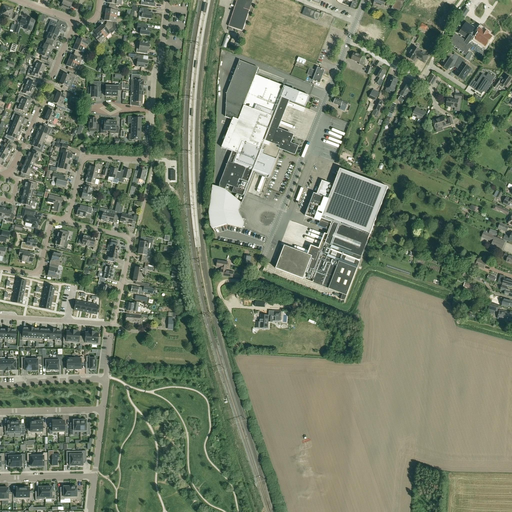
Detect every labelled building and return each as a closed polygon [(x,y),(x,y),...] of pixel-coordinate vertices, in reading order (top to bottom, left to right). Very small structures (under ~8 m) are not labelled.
[(68,0),(63,0),(61,7),(70,10),(72,7),(71,7),(73,2),(68,0)] [(243,31),(253,0),(237,0),(229,27),(243,31)] [(383,0),(375,0),(374,5),(383,8),(386,1),(386,0),(383,0),(384,0),(383,0)] [(395,0),(391,9),(399,12),(404,0),(395,0)] [(12,12),(13,9),(4,6),(0,15),(16,21),(18,15),(12,12)] [(106,9),(105,15),(117,17),(118,11),(117,11),(117,8),(116,8),(109,7),(108,10),(106,9)] [(152,13),(146,12),(146,9),(140,8),(139,15),(142,15),(141,18),(151,19),(152,13)] [(305,8),(303,15),(318,21),(321,14),(305,8)] [(116,22),(117,17),(105,15),(105,21),(107,21),(106,24),(116,30),(117,23),(116,22)] [(20,25),(21,25),(24,26),(23,28),(31,31),(34,21),(27,18),(26,20),(22,18),(21,21),(20,25)] [(46,32),(49,33),(57,36),(60,31),(61,32),(62,29),(57,26),(58,23),(50,20),(48,26),(46,32)] [(463,28),(460,26),(459,28),(462,30),(459,34),(467,40),(466,42),(456,35),(450,44),(466,55),(472,47),(469,45),(471,42),(482,50),(485,46),(489,41),(490,42),(491,41),(492,40),(492,39),(491,38),(492,36),(485,31),(484,29),(482,28),(481,28),(478,32),(475,29),(466,23),(463,28)] [(98,29),(106,37),(110,33),(110,34),(111,34),(116,30),(106,24),(104,26),(103,25),(98,29)] [(149,34),(150,29),(144,28),(145,25),(138,24),(137,31),(140,31),(140,34),(149,36),(149,34)] [(106,37),(98,29),(94,32),(95,34),(93,36),(100,44),(102,41),(106,37)] [(49,43),(55,45),(56,42),(55,42),(57,36),(49,33),(46,40),(50,42),(49,43)] [(76,44),(86,49),(88,44),(89,44),(91,42),(88,38),(87,39),(81,37),(80,40),(78,39),(76,44)] [(148,51),(149,43),(140,41),(140,42),(138,43),(136,53),(147,54),(148,51)] [(39,49),(42,50),(51,53),(53,48),(54,48),(55,45),(49,43),(49,44),(45,42),(44,45),(41,44),(39,49)] [(12,44),(9,52),(15,54),(18,46),(12,44)] [(83,57),(86,49),(76,44),(73,50),(75,50),(74,53),(83,57)] [(428,57),(420,52),(421,51),(414,47),(412,50),(411,50),(408,53),(409,54),(407,57),(414,61),(417,57),(418,58),(418,59),(424,63),(428,57)] [(42,50),(40,55),(42,56),(41,59),(48,62),(50,59),(48,58),(51,53),(42,50)] [(83,57),(74,53),(73,56),(71,55),(69,61),(79,65),(83,57)] [(354,53),(351,60),(360,63),(359,65),(363,66),(365,62),(361,60),(363,56),(354,53)] [(128,57),(135,58),(134,62),(136,65),(136,67),(147,69),(148,62),(143,61),(142,59),(142,56),(129,54),(128,57)] [(456,65),(459,57),(455,54),(452,59),(447,56),(445,58),(444,57),(442,61),(443,62),(442,65),(448,69),(452,63),(456,65)] [(466,61),(459,57),(456,65),(460,67),(456,75),(465,81),(472,68),(465,64),(466,61)] [(35,68),(43,71),(46,66),(41,64),(42,61),(35,59),(33,64),(36,65),(35,68)] [(77,70),(79,65),(69,61),(66,66),(68,67),(67,70),(75,73),(77,70)] [(223,160),(228,163),(220,184),(220,188),(213,185),(209,213),(211,226),(212,229),(227,224),(243,228),(245,220),(242,219),(239,210),(241,205),(254,173),(269,179),(280,149),(285,151),(285,150),(295,154),(298,147),(290,144),(292,139),(293,140),(294,137),(277,130),(288,101),(296,104),(296,103),(305,107),(310,96),(256,75),(259,69),(240,61),(227,94),(226,115),(238,120),(234,132),(229,130),(221,148),(227,150),(223,160)] [(41,77),(43,71),(35,68),(30,66),(29,69),(27,74),(39,79),(40,77),(41,77)] [(309,72),(313,74),(316,74),(315,75),(322,77),(325,71),(318,68),(317,72),(314,71),(315,70),(310,69),(309,72)] [(386,73),(380,69),(376,76),(379,78),(376,82),(378,84),(378,85),(381,86),(383,83),(380,81),(381,79),(383,80),(386,76),(384,75),(386,73)] [(63,73),(61,79),(73,84),(76,76),(69,73),(68,76),(63,73)] [(489,87),(492,83),(490,82),(493,77),(494,78),(495,77),(488,73),(486,76),(483,75),(478,83),(477,82),(473,89),(477,91),(478,91),(482,93),(482,94),(482,95),(484,91),(487,86),(489,87)] [(320,84),(322,77),(315,75),(313,81),(320,84)] [(432,75),(428,82),(432,85),(436,78),(432,75)] [(502,81),(499,79),(494,87),(497,90),(499,86),(502,88),(504,86),(507,88),(511,84),(510,83),(511,79),(506,75),(502,81)] [(26,85),(34,89),(37,84),(32,81),(33,79),(26,76),(25,79),(28,80),(26,85)] [(390,77),(386,88),(394,91),(398,80),(390,77)] [(73,84),(61,79),(59,84),(65,87),(64,90),(73,93),(74,90),(72,90),(73,87),(68,86),(70,83),(73,84)] [(32,94),(34,89),(26,85),(23,84),(20,92),(26,95),(27,92),(32,94)] [(97,91),(100,91),(100,85),(91,84),(90,97),(97,97),(97,91)] [(111,97),(112,85),(103,85),(103,91),(106,91),(105,97),(111,97)] [(112,85),(111,97),(117,97),(118,91),(121,91),(121,85),(117,85),(117,86),(112,85)] [(410,92),(409,91),(411,88),(406,85),(400,95),(405,98),(407,94),(409,95),(410,92)] [(369,98),(375,101),(379,93),(373,90),(369,98)] [(55,97),(64,101),(65,98),(68,100),(70,94),(63,91),(62,94),(57,92),(55,97)] [(20,104),(28,108),(31,102),(24,99),(25,97),(19,94),(18,97),(16,102),(20,104)] [(455,100),(448,99),(446,107),(457,108),(458,101),(457,100),(457,98),(462,99),(462,95),(455,94),(455,98),(455,100)] [(62,106),(64,101),(55,97),(53,103),(58,105),(57,108),(71,114),(72,111),(67,109),(67,108),(62,106)] [(348,103),(343,101),(336,98),(334,104),(341,106),(341,107),(346,109),(347,107),(347,105),(350,106),(351,104),(348,103)] [(377,117),(383,102),(377,100),(373,110),(374,110),(372,115),(377,117)] [(26,113),(28,108),(20,104),(19,106),(16,105),(14,111),(20,113),(21,111),(26,113)] [(48,109),(46,115),(58,120),(60,114),(61,115),(63,112),(56,109),(55,112),(48,109)] [(415,109),(412,116),(421,120),(420,123),(423,125),(426,118),(423,117),(425,113),(415,109)] [(11,120),(23,125),(25,120),(22,119),(23,116),(15,112),(13,115),(11,120)] [(58,120),(46,115),(44,120),(49,122),(48,125),(54,128),(58,120)] [(433,121),(435,129),(442,127),(442,128),(450,125),(450,126),(454,125),(451,118),(448,119),(449,123),(446,123),(444,117),(433,121)] [(96,125),(96,119),(90,119),(89,122),(88,122),(88,127),(89,127),(89,131),(99,132),(99,125),(96,125)] [(23,125),(11,120),(12,121),(11,123),(13,124),(12,126),(21,130),(23,125)] [(110,131),(110,121),(104,121),(104,127),(101,127),(101,134),(106,134),(106,131),(109,131),(110,131)] [(116,122),(110,121),(110,131),(109,131),(109,133),(119,134),(119,128),(116,127),(116,122)] [(10,131),(19,135),(21,130),(12,126),(11,129),(8,128),(7,130),(10,131)] [(39,126),(37,131),(49,135),(52,128),(50,127),(48,126),(47,129),(39,126)] [(19,135),(10,131),(9,134),(7,133),(5,138),(11,140),(12,138),(17,140),(19,135)] [(37,131),(35,136),(44,139),(45,137),(47,137),(48,136),(49,135),(37,131)] [(44,139),(35,136),(33,140),(44,145),(45,143),(43,142),(44,139)] [(2,148),(11,152),(13,148),(6,144),(7,141),(5,140),(3,139),(1,144),(4,145),(2,148)] [(44,145),(33,140),(31,145),(39,149),(38,151),(41,153),(42,150),(43,148),(44,145)] [(11,152),(2,148),(0,146),(0,149),(1,150),(0,151),(0,152),(8,157),(11,152)] [(61,153),(60,158),(72,161),(73,156),(67,154),(68,151),(65,150),(65,151),(61,150),(61,153)] [(0,158),(6,162),(8,157),(0,152),(0,158)] [(28,152),(26,157),(37,162),(41,154),(35,152),(34,155),(28,152)] [(39,163),(37,162),(26,157),(24,162),(33,166),(34,163),(38,165),(39,163)] [(58,163),(70,166),(72,161),(60,158),(59,158),(59,161),(58,161),(58,163)] [(24,162),(22,167),(31,171),(34,172),(35,170),(34,170),(32,169),(33,166),(24,162)] [(70,166),(58,163),(57,167),(56,172),(62,173),(63,170),(69,171),(70,166)] [(31,171),(22,167),(20,172),(26,174),(24,177),(30,179),(31,180),(32,177),(31,177),(32,175),(30,174),(31,171)] [(118,184),(118,182),(121,170),(120,172),(117,172),(118,170),(111,168),(109,177),(113,178),(112,183),(118,184)] [(118,182),(123,183),(124,179),(129,180),(129,177),(130,177),(131,173),(130,173),(131,171),(125,169),(124,171),(121,170),(118,182)] [(145,171),(139,170),(138,172),(135,171),(132,183),(138,184),(139,179),(143,181),(144,178),(145,178),(146,174),(145,174),(145,171)] [(341,300),(345,301),(388,188),(340,170),(334,186),(322,181),(317,195),(314,194),(305,216),(307,217),(320,222),(318,227),(330,231),(329,236),(325,234),(319,249),(311,246),(308,255),(285,246),(276,269),(343,294),(341,300)] [(322,177),(322,180),(335,182),(336,171),(327,170),(326,177),(322,177)] [(67,183),(67,181),(64,180),(65,177),(54,174),(52,180),(57,181),(56,185),(65,188),(66,185),(68,184),(67,183)] [(94,184),(96,179),(86,177),(85,182),(91,183),(90,186),(97,188),(98,185),(94,184)] [(25,183),(24,188),(33,190),(34,187),(36,188),(37,183),(34,182),(33,185),(25,183)] [(91,197),(92,192),(91,191),(92,188),(84,186),(83,190),(81,198),(86,200),(89,201),(90,197),(91,197)] [(62,202),(63,199),(49,195),(48,202),(54,203),(53,208),(52,207),(52,208),(53,208),(52,211),(56,212),(56,211),(59,212),(61,202),(62,202)] [(31,210),(33,201),(21,198),(20,204),(26,205),(25,208),(31,210)] [(503,204),(508,206),(508,207),(508,206),(511,207),(511,199),(511,200),(506,198),(503,204)] [(510,212),(500,207),(494,205),(492,209),(497,211),(497,210),(508,215),(510,212)] [(91,214),(93,209),(80,206),(79,209),(78,209),(76,215),(79,216),(79,217),(83,218),(83,217),(86,218),(87,213),(91,214)] [(104,222),(106,223),(109,213),(109,210),(100,208),(98,217),(101,218),(101,221),(104,221),(104,222)] [(12,210),(6,209),(4,218),(7,219),(6,221),(12,222),(14,217),(10,216),(12,210)] [(24,209),(22,217),(26,218),(25,225),(37,228),(38,225),(38,226),(40,217),(35,216),(36,212),(33,211),(24,209)] [(118,216),(119,213),(109,210),(109,213),(106,223),(109,223),(113,224),(113,221),(116,222),(117,219),(118,216)] [(128,215),(125,224),(128,225),(128,224),(132,225),(132,223),(135,224),(137,215),(134,215),(134,214),(128,212),(128,215)] [(128,215),(119,213),(118,216),(117,219),(120,220),(120,222),(123,223),(123,224),(125,224),(128,215)] [(500,223),(498,229),(506,232),(509,227),(500,223)] [(9,236),(10,233),(2,231),(2,234),(0,234),(0,241),(5,243),(7,236),(9,236)] [(56,239),(67,241),(68,236),(69,233),(61,231),(60,234),(58,233),(57,237),(56,237),(56,239)] [(494,236),(488,234),(484,232),(482,238),(491,241),(492,242),(490,246),(501,251),(505,241),(493,237),(494,236)] [(503,240),(506,241),(510,243),(510,241),(511,242),(511,233),(510,237),(505,235),(503,240)] [(87,246),(90,237),(87,236),(87,237),(84,236),(83,238),(80,237),(78,244),(87,246)] [(92,237),(90,237),(87,246),(93,248),(93,250),(96,251),(98,242),(95,241),(96,239),(92,238),(92,237)] [(148,249),(151,250),(153,239),(145,238),(144,242),(140,241),(139,248),(148,249)] [(35,248),(37,241),(28,239),(27,243),(22,242),(21,248),(33,251),(33,247),(35,248)] [(56,239),(55,239),(56,239),(55,242),(56,242),(55,245),(57,246),(56,249),(64,251),(66,251),(67,248),(68,242),(67,241),(56,239)] [(110,252),(119,254),(120,252),(119,251),(120,248),(118,247),(118,244),(110,242),(109,246),(111,246),(110,252)] [(146,263),(145,267),(148,267),(149,259),(150,256),(147,256),(148,249),(139,248),(138,254),(143,255),(141,262),(146,263)] [(428,248),(425,254),(435,257),(437,251),(428,248)] [(32,264),(33,256),(27,255),(27,252),(20,250),(19,256),(23,257),(22,261),(32,264)] [(119,257),(119,254),(110,252),(108,258),(105,257),(105,260),(108,261),(114,263),(115,259),(117,260),(118,256),(119,257)] [(59,266),(59,267),(61,267),(62,264),(59,263),(61,254),(53,253),(50,264),(59,266)] [(475,266),(484,269),(487,262),(478,259),(475,266)] [(220,276),(233,278),(234,272),(226,271),(228,262),(218,261),(217,267),(221,268),(220,276)] [(105,267),(104,273),(114,275),(115,269),(109,268),(110,265),(103,263),(102,266),(105,267)] [(58,270),(59,267),(59,266),(50,264),(47,276),(58,279),(58,276),(56,276),(57,270),(58,270)] [(134,274),(142,276),(145,276),(146,270),(153,271),(154,268),(148,267),(145,267),(144,269),(135,268),(134,274)] [(99,281),(105,283),(106,280),(112,281),(114,275),(104,273),(99,272),(98,277),(100,278),(99,281)] [(466,275),(479,281),(481,278),(467,272),(466,275)] [(133,281),(135,282),(141,283),(142,276),(134,274),(133,281)] [(511,280),(509,280),(509,279),(504,278),(503,280),(504,280),(503,285),(507,286),(511,287),(511,280)] [(104,286),(105,283),(99,281),(98,285),(101,285),(99,291),(109,293),(111,287),(104,286)] [(505,292),(504,295),(511,297),(511,291),(506,289),(507,287),(502,285),(500,291),(505,292)] [(132,286),(131,292),(143,294),(143,293),(154,295),(154,289),(144,288),(144,289),(140,288),(132,286)] [(511,301),(501,298),(501,301),(503,302),(502,306),(506,307),(507,306),(511,307),(511,301)] [(74,303),(71,312),(76,314),(79,305),(74,303)] [(138,307),(138,304),(134,303),(134,304),(129,303),(127,311),(130,311),(130,314),(136,315),(140,315),(141,313),(140,312),(141,308),(138,307)] [(490,307),(489,310),(490,310),(490,312),(494,313),(494,311),(497,312),(499,306),(488,303),(487,306),(490,307)] [(79,305),(76,314),(82,316),(85,306),(79,305)] [(85,306),(82,316),(87,317),(90,308),(85,306)] [(90,308),(87,317),(93,319),(96,309),(90,308)] [(511,313),(504,312),(500,311),(498,319),(502,320),(511,322),(511,312),(511,313)] [(260,327),(268,328),(268,324),(272,324),(273,316),(269,316),(261,316),(260,323),(257,322),(256,327),(260,327)] [(28,341),(29,328),(28,328),(28,329),(23,328),(23,332),(20,332),(19,341),(26,341),(28,341)] [(69,331),(69,332),(67,331),(67,335),(64,335),(63,343),(72,343),(73,331),(69,331)] [(77,331),(73,331),(72,343),(82,344),(82,337),(79,336),(79,332),(77,332),(77,331)] [(85,337),(82,337),(82,344),(91,345),(92,332),(88,332),(88,333),(85,333),(85,337)] [(96,333),(96,332),(92,332),(91,345),(100,345),(101,338),(98,338),(98,333),(96,333)] [(50,370),(53,370),(52,358),(48,358),(48,355),(42,355),(42,362),(46,362),(46,371),(50,371),(50,370)] [(55,371),(59,371),(59,362),(62,362),(62,355),(56,355),(56,358),(52,358),(53,370),(55,370),(55,371)] [(90,356),(86,356),(86,362),(89,362),(89,370),(93,370),(93,369),(95,369),(95,357),(90,357),(90,356)] [(27,372),(32,372),(31,358),(25,358),(25,357),(21,358),(21,365),(25,365),(25,371),(27,371),(27,372)] [(41,365),(41,357),(37,357),(37,358),(31,358),(32,372),(36,371),(36,370),(38,370),(38,365),(41,365)] [(74,371),(74,359),(67,359),(67,358),(64,358),(64,363),(67,363),(67,371),(74,371)] [(74,371),(81,370),(81,364),(84,364),(84,358),(81,358),(81,359),(74,359),(74,371)] [(70,427),(70,435),(74,435),(74,433),(80,432),(80,420),(77,420),(77,419),(73,420),(74,427),(70,427)] [(86,432),(86,435),(90,435),(90,427),(87,427),(86,419),(82,419),(82,420),(80,420),(80,432),(86,432)] [(15,434),(14,422),(12,422),(12,421),(8,421),(8,422),(8,426),(7,426),(8,428),(4,429),(5,436),(8,435),(8,434),(15,434)] [(14,422),(15,434),(21,434),(21,435),(25,435),(24,428),(21,428),(21,426),(21,422),(19,422),(19,421),(15,421),(15,422),(14,422)] [(37,433),(36,421),(30,421),(30,429),(27,429),(28,435),(31,435),(31,433),(36,433),(37,433)] [(42,421),(36,421),(37,433),(36,433),(36,434),(46,434),(45,428),(42,428),(42,421)] [(58,421),(52,421),(52,429),(49,430),(49,434),(53,434),(53,433),(58,433),(58,421)] [(64,421),(58,421),(58,433),(64,433),(64,434),(68,434),(67,429),(64,429),(64,421)] [(58,466),(57,459),(59,459),(59,454),(53,454),(53,451),(48,451),(48,460),(52,460),(52,466),(58,466)] [(70,451),(66,451),(66,458),(70,458),(70,467),(74,467),(74,465),(76,465),(76,451),(70,452),(70,451)] [(86,458),(86,451),(82,451),(76,451),(76,465),(79,465),(79,466),(83,466),(83,458),(86,458)] [(15,467),(15,455),(9,455),(9,453),(5,453),(5,461),(8,460),(8,463),(9,463),(9,467),(11,467),(11,468),(15,468),(15,467)] [(37,466),(37,454),(31,454),(31,453),(27,453),(27,461),(31,461),(31,466),(32,466),(32,467),(36,467),(36,466),(37,466)] [(37,454),(37,466),(38,466),(38,467),(43,467),(43,466),(44,466),(44,461),(47,461),(47,453),(43,453),(43,454),(37,454)] [(21,455),(15,455),(15,467),(17,467),(17,468),(21,468),(21,467),(22,467),(22,460),(25,460),(25,454),(21,454),(21,455)] [(81,500),(81,492),(77,492),(77,486),(71,487),(71,486),(70,487),(70,499),(70,500),(76,500),(81,500)] [(23,500),(23,488),(22,488),(22,487),(17,487),(17,488),(16,488),(16,492),(13,492),(13,501),(17,501),(17,500),(23,500)] [(33,501),(33,492),(29,492),(29,488),(28,488),(28,487),(24,487),(24,488),(23,488),(23,500),(29,500),(29,501),(33,501)] [(45,499),(45,487),(44,487),(39,487),(39,493),(35,493),(35,501),(39,501),(39,500),(45,499)] [(55,500),(55,492),(52,492),(52,487),(46,487),(45,487),(45,499),(51,499),(51,500),(55,500)] [(70,499),(70,487),(69,487),(64,487),(64,492),(60,492),(60,500),(64,500),(64,499),(70,499)] [(12,502),(12,493),(8,493),(8,488),(2,488),(2,501),(8,501),(8,502),(12,502)]
